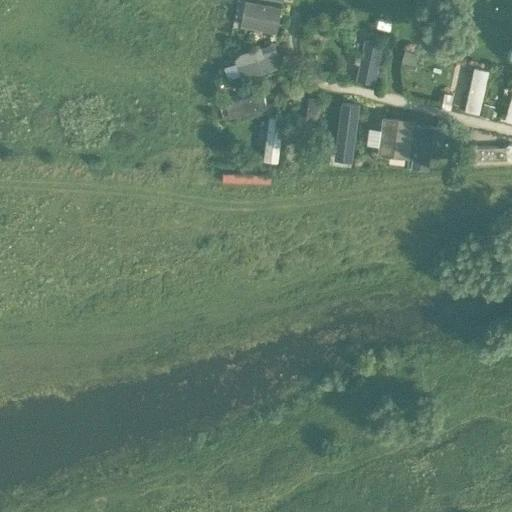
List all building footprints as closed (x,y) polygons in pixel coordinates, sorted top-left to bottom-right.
[(283,26),(286,0),(284,0),(250,0),(247,22),(283,26)] [(482,33),(477,52),(493,56),(498,37),(482,33)] [(367,34),(362,76),(381,78),(386,36),(367,34)] [(239,70),(235,58),(224,62),(228,73),(239,70)] [(465,106),(481,110),(493,66),(477,62),(465,106)] [(266,91),(235,99),(239,112),(269,103),(266,91)] [(266,158),(283,159),(285,112),(269,112),(266,158)] [(409,156),(414,118),(383,113),(378,151),(409,156)] [(507,158),(510,160),(511,160),(511,142),(510,143),(507,146),(479,146),(476,144),(471,144),(468,147),(468,158),(471,161),(476,161),(479,158),(507,158)] [(275,179),(275,169),(226,169),(226,178),(275,179)]
